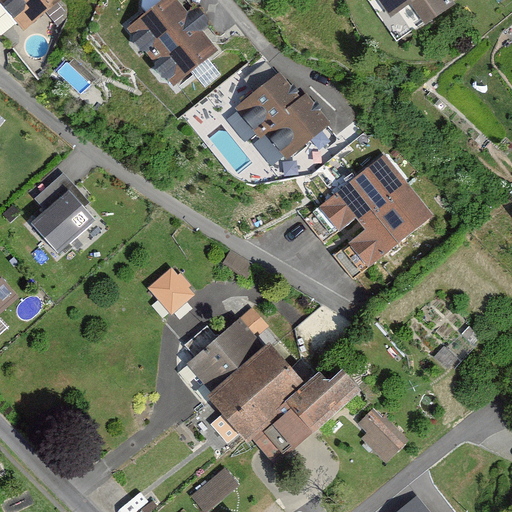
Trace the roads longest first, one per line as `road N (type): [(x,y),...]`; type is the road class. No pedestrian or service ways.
road 1 (residential): [(0,77),(133,183),(351,311)]
road 2 (residential): [(0,425),(83,511)]
